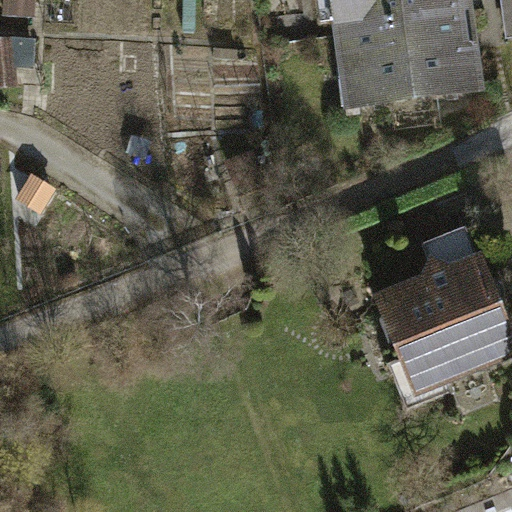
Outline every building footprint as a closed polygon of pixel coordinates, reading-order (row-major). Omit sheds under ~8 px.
[(42,0),(7,0),(6,20),(41,22),(42,0)] [(203,0),(188,0),(186,36),(201,36),(203,0)] [(332,0),(338,48),(484,29),(479,0),(332,0)] [(511,0),(501,0),(507,43),(511,42),(511,0)] [(338,48),(348,124),(493,106),(484,29),(338,48)] [(12,44),(0,43),(0,92),(10,93),(12,44)] [(41,46),(12,44),(11,76),(39,77),(41,46)] [(219,51),(189,49),(188,64),(218,65),(219,51)] [(440,279),(378,305),(421,405),(511,366),(511,308),(476,225),(426,246),(440,279)]
